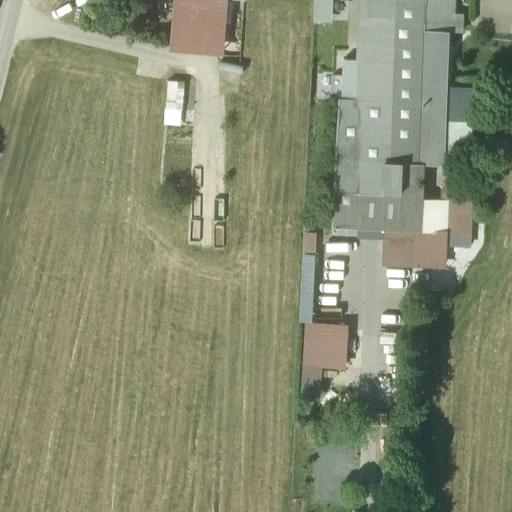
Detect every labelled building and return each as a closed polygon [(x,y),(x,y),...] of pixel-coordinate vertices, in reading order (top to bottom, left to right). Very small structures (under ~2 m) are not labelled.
[(244,0),(174,0),(174,18),(171,49),(221,54),(226,0),(242,0),(244,0)] [(366,0),(363,100),(388,102),(385,163),(384,192),(401,193),(401,181),(408,182),(408,164),(419,165),(425,30),(425,0),(366,0)] [(450,31),(425,30),(419,165),(420,165),(445,166),(450,31)] [(333,74),(332,96),(348,97),(349,75),(333,74)] [(178,81),(168,81),(166,109),(176,110),(178,81)] [(363,100),(339,98),(337,141),(364,142),(363,162),(385,163),(388,102),(363,100)] [(364,142),(337,141),(332,222),(363,224),(364,207),(360,207),(363,162),(364,142)] [(401,193),(384,192),(385,163),(363,162),(360,207),(364,207),(363,224),(382,226),(382,228),(417,230),(419,199),(419,193),(401,193)] [(419,165),(408,164),(408,182),(401,181),(401,193),(419,193),(419,185),(422,185),(423,171),(420,171),(420,165),(419,165)] [(448,201),(446,235),(472,236),(474,187),(448,185),(448,201)] [(448,201),(419,199),(417,230),(416,266),(445,267),(446,235),(448,201)] [(363,224),(332,222),(331,234),(362,236),(363,224)] [(417,230),(382,228),(381,264),(416,266),(417,230)] [(353,324),(316,322),(319,253),(307,253),(302,384),(325,385),(325,368),(351,369),(353,324)]
